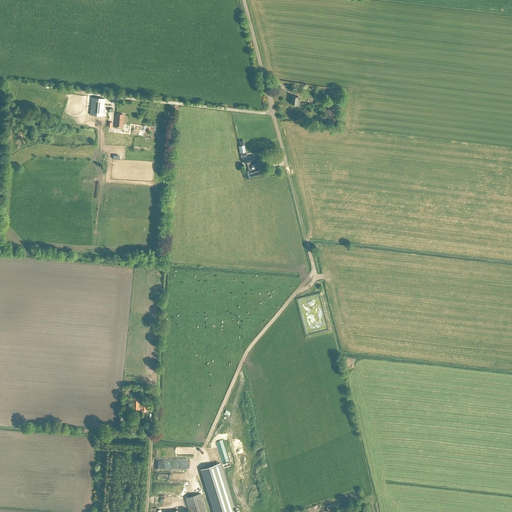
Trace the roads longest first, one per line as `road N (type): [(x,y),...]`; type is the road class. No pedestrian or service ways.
road 1 (track): [(192,473),(247,348),(313,269),(242,0)]
road 2 (track): [(272,114),(121,96)]
